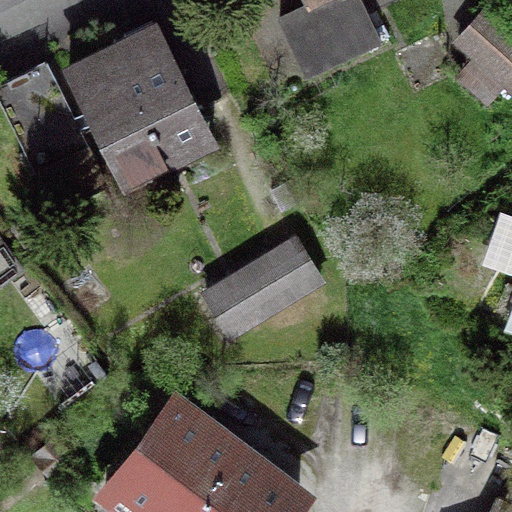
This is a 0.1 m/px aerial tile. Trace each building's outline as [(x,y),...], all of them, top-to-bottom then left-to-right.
[(306,0),(309,6),(275,24),(302,76),(378,37),(358,0),(306,0)] [(511,35),(487,15),(451,57),(511,110),(511,35)] [(150,16),(66,58),(123,170),(206,129),(150,16)] [(318,283),(292,237),(211,284),(237,330),(318,283)] [(320,511),(326,505),(194,400),(118,495),(138,511),(320,511)]
